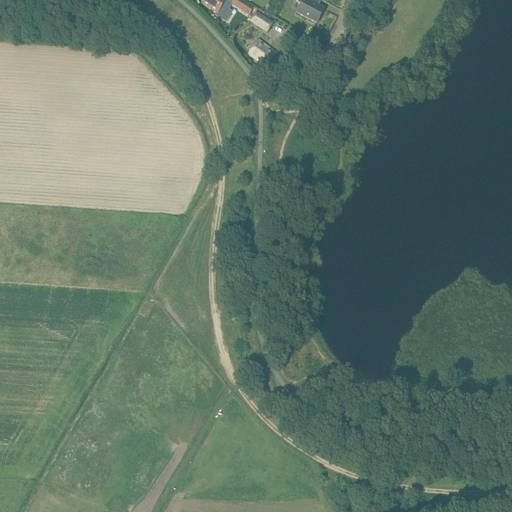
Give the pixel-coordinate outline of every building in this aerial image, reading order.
[(224,0),(204,0),(202,4),(218,14),(222,8),(226,10),(230,4),(224,0)] [(248,15),(253,8),(239,0),(234,0),(232,4),(248,15)] [(317,0),(295,0),(301,5),(297,13),(317,24),(324,10),(315,5),(317,0)] [(269,6),(265,13),(271,17),(275,10),(269,6)] [(256,13),(254,17),(251,21),(265,30),(270,22),(256,13)] [(259,40),(248,53),(265,67),(275,54),(259,40)]
